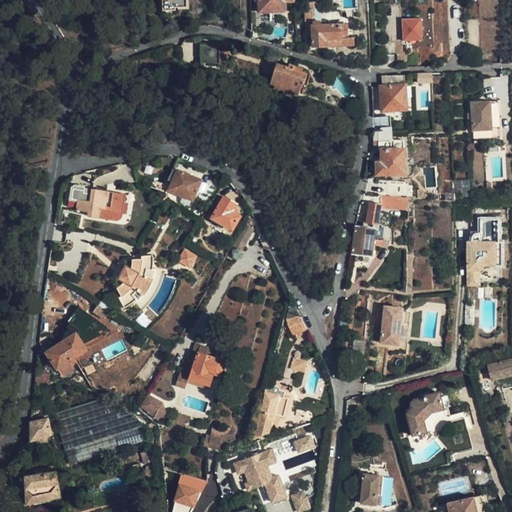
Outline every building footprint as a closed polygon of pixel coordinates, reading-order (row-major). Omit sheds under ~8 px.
[(186,7),(186,0),(162,0),(162,10),(174,10),(174,7),(186,7)] [(259,0),(259,1),(259,11),(284,10),(283,0),(259,0)] [(319,2),(319,1),(305,2),(305,9),(306,9),(311,9),(319,9),(319,2)] [(320,12),(321,21),(326,21),(326,25),(345,24),(345,20),(338,20),(338,12),(320,12)] [(403,41),(424,40),(423,16),(402,17),(403,41)] [(354,46),(353,24),(345,24),(326,25),(326,21),(321,21),(312,22),(312,25),(311,25),(311,36),(311,47),(326,46),(325,39),(332,39),(332,46),(354,46)] [(200,43),(200,69),(215,69),(220,70),(219,44),(200,43)] [(302,86),(307,72),(301,71),(302,68),(282,60),(281,63),(278,62),(270,83),(274,85),(273,88),(296,96),(300,86),(302,86)] [(404,75),(384,75),(385,85),(380,85),(381,110),(405,109),(404,75)] [(499,140),(498,103),(470,104),(471,141),(499,140)] [(379,131),(380,132),(381,132),(383,133),(384,135),(384,137),(383,139),(382,141),(381,141),(378,141),(378,159),(381,159),(381,163),(378,163),(376,163),(376,175),(404,174),(402,139),(392,139),(391,116),(376,117),(376,132),(379,131)] [(343,139),(357,142),(359,133),(345,130),(343,139)] [(174,180),(178,170),(173,167),(169,178),(174,180)] [(201,179),(178,170),(174,180),(169,178),(167,184),(155,178),(152,186),(167,192),(168,189),(191,199),(201,179)] [(408,197),(409,197),(408,183),(378,180),(378,195),(408,197)] [(108,192),(92,188),(92,194),(86,192),(81,192),(83,185),(69,182),(64,209),(82,213),(83,210),(87,211),(86,216),(98,218),(100,209),(105,210),(108,192)] [(408,197),(378,195),(377,204),(380,204),(380,207),(407,209),(408,197)] [(239,216),(235,214),(231,211),(234,206),(236,203),(224,196),(211,218),(232,230),(239,216)] [(377,204),(361,202),(358,215),(357,222),(351,253),(371,256),(375,228),(377,228),(380,207),(380,204),(377,204)] [(56,209),(54,222),(61,223),(63,210),(56,209)] [(494,251),(500,251),(500,242),(498,242),(498,219),(480,219),(480,242),(466,242),(467,285),(478,285),(478,270),(483,266),(494,266),(494,251)] [(243,250),(255,229),(245,224),(233,244),(243,250)] [(187,248),(180,261),(191,267),(197,254),(187,248)] [(146,273),(147,267),(153,268),(153,267),(153,266),(153,264),(153,263),(154,261),(153,259),(153,257),(153,256),(153,254),(143,254),(143,256),(133,257),(131,267),(128,266),(126,267),(125,268),(124,268),(123,269),(123,270),(122,271),(122,272),(121,273),(122,273),(121,274),(122,275),(122,276),(124,280),(117,286),(123,296),(122,297),(126,304),(127,304),(128,303),(129,303),(130,302),(131,302),(133,301),(134,300),(136,299),(137,298),(134,293),(137,288),(145,294),(147,292),(153,277),(154,275),(146,273)] [(411,285),(412,256),(405,256),(404,285),(411,285)] [(64,334),(88,318),(82,308),(55,321),(64,334)] [(396,346),(400,311),(378,308),(376,318),(382,319),(381,327),(380,343),(389,345),(396,346)] [(297,310),(288,313),(287,324),(296,336),(304,325),(297,310)] [(406,312),(400,311),(396,346),(389,345),(388,352),(406,354),(409,326),(404,325),(406,312)] [(56,371),(84,353),(74,335),(45,354),(56,371)] [(364,341),(353,339),(351,349),(362,351),(364,341)] [(197,351),(201,342),(196,340),(193,350),(197,351)] [(208,382),(217,356),(207,352),(209,344),(201,342),(197,351),(193,350),(187,368),(191,369),(188,376),(208,382)] [(207,352),(217,356),(222,357),(225,350),(209,344),(207,352)] [(222,357),(217,356),(208,382),(188,376),(187,379),(212,388),(222,357)] [(501,388),(511,385),(511,358),(487,365),(491,380),(499,378),(501,386),(501,388)] [(300,372),(303,363),(293,360),(290,369),(300,372)] [(308,364),(303,363),(300,372),(304,373),(308,364)] [(495,387),(501,386),(499,378),(491,380),(487,365),(480,367),(485,384),(494,381),(495,387)] [(494,381),(485,384),(486,390),(495,387),(494,381)] [(267,392),(264,392),(259,412),(261,413),(255,435),(268,432),(272,419),(273,419),(274,415),(282,417),(287,400),(282,399),(284,393),(280,392),(280,390),(280,389),(279,388),(279,387),(277,386),(276,385),(275,385),(273,385),(271,385),(270,387),(269,388),(268,388),(267,392)] [(447,409),(447,407),(443,393),(443,391),(429,395),(421,400),(419,397),(414,397),(411,399),(410,405),(414,409),(408,415),(404,411),(411,437),(429,432),(425,419),(434,413),(447,409)] [(149,392),(140,407),(159,422),(168,406),(149,392)] [(443,393),(447,407),(453,406),(449,392),(443,393)] [(132,419),(128,405),(107,411),(103,399),(56,411),(66,450),(73,449),(76,457),(147,438),(142,417),(132,419)] [(410,405),(404,411),(408,415),(414,409),(410,405)] [(30,421),(30,439),(50,433),(48,418),(44,419),(43,416),(36,417),(36,420),(30,421)] [(210,432),(207,447),(219,449),(221,434),(210,432)] [(285,477),(317,465),(311,448),(317,446),(312,433),(299,438),(297,434),(272,443),(279,462),(270,465),(274,474),(282,471),(285,477)] [(272,447),(234,461),(245,491),(265,484),(273,503),(289,497),(280,473),(273,475),(269,464),(277,461),(272,447)] [(363,465),(362,472),(380,475),(375,503),(358,501),(357,506),(382,511),(382,508),(394,507),(384,468),(363,465)] [(59,495),(56,471),(24,476),(25,503),(36,500),(43,499),(49,497),(59,495)] [(380,475),(362,472),(358,501),(375,503),(380,475)] [(190,511),(191,510),(197,493),(200,494),(207,482),(182,475),(177,495),(173,507),(171,511),(190,511)] [(304,489),(291,494),(297,511),(299,511),(312,507),(304,489)] [(487,493),(474,496),(478,509),(485,507),(491,506),(487,493)] [(478,509),(474,496),(448,503),(449,510),(439,511),(485,511),(485,507),(478,509)] [(247,502),(235,506),(236,510),(248,506),(247,502)]
